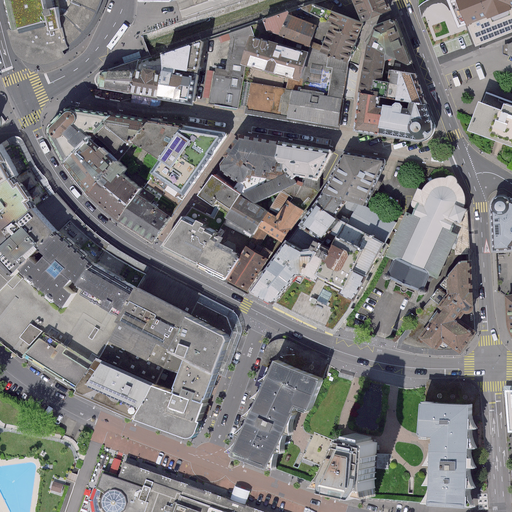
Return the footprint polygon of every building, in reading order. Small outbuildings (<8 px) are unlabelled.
[(69,0),(70,1),(61,14),(59,5),(46,7),(44,0),(5,0),(8,12),(10,27),(18,53),(25,60),(41,64),(57,62),(68,55),(74,48),(91,31),(100,15),(103,0),(69,0)] [(177,12),(188,0),(145,0),(145,12),(177,12)] [(386,0),(352,0),(362,25),(367,26),(393,16),(386,0)] [(453,0),(443,0),(420,8),(435,48),(467,37),(465,30),(453,0)] [(511,0),(453,0),(465,30),(476,25),(482,45),(511,33),(511,0)] [(362,25),(314,5),(302,11),(333,26),(332,31),(325,52),(323,58),(329,60),(336,64),(352,67),(367,26),(362,25)] [(291,15),(283,35),(325,52),(332,31),(291,15)] [(227,71),(217,70),(210,104),(250,111),(256,79),(250,78),(251,73),(255,37),(251,26),(229,34),(232,41),(227,71)] [(365,53),(352,140),(416,150),(422,150),(427,148),(432,144),(436,139),(438,128),(397,26),(372,35),(365,53)] [(255,37),(251,73),(302,87),(311,53),(255,37)] [(208,42),(204,40),(104,73),(101,74),(99,75),(98,78),(98,80),(98,83),(99,85),(101,87),(198,102),(208,42)] [(334,70),(329,99),(345,102),(352,67),(336,64),(329,60),(328,69),(334,70)] [(340,131),(345,102),(329,99),(291,93),(286,122),(340,131)] [(501,110),(478,101),(467,130),(511,147),(511,106),(504,103),(501,110)] [(151,179),(186,203),(230,139),(228,133),(209,131),(162,121),(120,114),(82,108),(75,108),(69,110),(49,132),(48,135),(51,140),(58,153),(71,176),(84,191),(94,203),(106,214),(111,219),(122,228),(142,238),(156,249),(179,214),(137,184),(142,178),(101,148),(112,135),(159,166),(151,179)] [(291,144),(245,135),(224,167),(248,181),(254,171),(274,175),(279,170),(287,171),(291,144)] [(335,153),(291,144),(287,171),(289,174),(293,182),(322,188),(337,161),(335,153)] [(13,147),(0,154),(0,192),(24,176),(16,163),(20,160),(13,147)] [(370,208),(390,162),(350,155),(306,233),(326,247),(331,241),(338,246),(346,232),(360,204),(370,208)] [(254,171),(248,181),(244,188),(250,192),(259,210),(297,188),(293,182),(289,174),(279,170),(274,175),(254,171)] [(24,176),(0,192),(0,240),(2,239),(45,208),(41,203),(44,199),(33,183),(29,186),(24,176)] [(424,194),(420,192),(414,206),(413,208),(413,210),(414,212),(417,213),(414,219),(409,217),(391,261),(399,264),(393,280),(429,294),(433,284),(441,287),(460,240),(454,237),(458,226),(463,228),(468,215),(464,213),(467,206),(467,199),(459,186),(459,184),(458,182),(456,180),(453,179),(450,179),(448,181),(438,182),(432,185),(424,194)] [(216,180),(203,200),(216,208),(219,204),(235,217),(250,192),(216,180)] [(250,192),(235,217),(229,225),(256,243),(260,236),(272,218),(259,210),(250,192)] [(490,207),(494,255),(511,253),(511,198),(507,195),(500,196),(494,201),(490,207)] [(272,218),(260,236),(288,242),(310,207),(295,197),(283,214),(272,218)] [(370,208),(360,204),(346,232),(338,246),(333,255),(320,249),(313,260),(309,261),(292,249),(257,302),(276,316),(295,287),(304,282),(358,311),(402,222),(370,208)] [(49,208),(45,208),(2,239),(27,268),(69,231),(49,208)] [(197,228),(186,222),(166,252),(186,264),(211,278),(233,288),(243,260),(219,246),(223,240),(210,233),(212,228),(207,224),(201,221),(197,228)] [(107,264),(69,231),(27,268),(77,306),(86,292),(79,285),(87,275),(93,282),(107,264)] [(0,240),(0,266),(14,279),(0,296),(0,327),(38,353),(51,336),(67,346),(70,342),(79,347),(76,352),(101,369),(107,360),(105,359),(128,313),(135,317),(138,311),(93,282),(87,275),(79,285),(86,292),(77,306),(27,268),(2,239),(0,240)] [(243,260),(233,288),(248,297),(273,254),(254,243),(243,260)] [(463,262),(397,341),(423,348),(468,351),(483,333),(479,261),(471,262),(463,262)] [(107,264),(93,282),(138,311),(149,290),(107,264)] [(0,296),(14,279),(0,266),(0,296)] [(295,287),(276,316),(333,341),(358,311),(304,282),(295,287)] [(133,321),(180,346),(200,315),(151,286),(149,290),(138,311),(135,317),(133,321)] [(511,294),(503,296),(506,334),(511,341),(511,294)] [(133,321),(135,317),(128,313),(105,359),(107,360),(110,357),(165,386),(181,390),(193,357),(178,351),(180,346),(133,321)] [(236,334),(200,315),(180,346),(178,351),(193,357),(225,373),(237,339),(236,334)] [(51,336),(38,353),(90,386),(101,369),(76,352),(79,347),(70,342),(67,346),(51,336)] [(266,364),(278,369),(282,361),(326,379),(330,367),(334,358),(287,341),(280,343),(273,349),(266,364)] [(90,386),(86,393),(150,419),(156,405),(165,386),(110,357),(107,360),(101,369),(90,386)] [(225,373),(193,357),(181,390),(216,402),(225,373)] [(326,379),(282,361),(278,369),(240,455),(274,469),(302,408),(312,413),(326,379)] [(207,429),(216,402),(181,390),(165,386),(156,405),(150,419),(195,435),(200,435),(203,435),(206,432),(207,429)] [(477,402),(426,400),(424,437),(442,438),(438,510),(472,511),(477,402)] [(349,439),(327,491),(373,501),(375,445),(349,439)] [(261,511),(133,466),(127,482),(111,476),(105,492),(90,486),(81,511),(261,511)] [(63,486),(53,482),(51,490),(61,493),(63,486)] [(238,486),(235,499),(248,502),(252,489),(238,486)]
